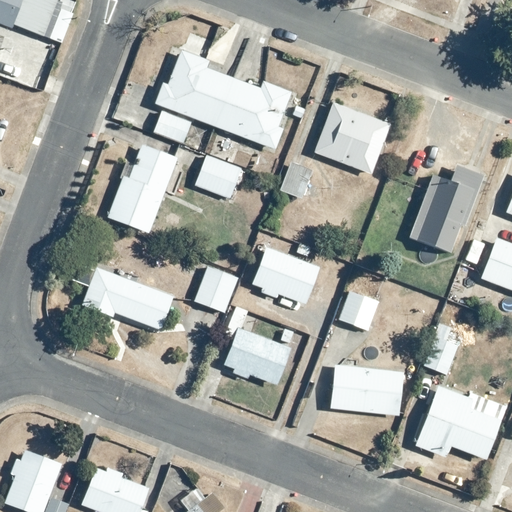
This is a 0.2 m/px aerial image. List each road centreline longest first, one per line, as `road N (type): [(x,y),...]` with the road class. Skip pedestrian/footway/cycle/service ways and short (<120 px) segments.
road 1 (residential): [(412,511),(0,357)]
road 2 (residential): [(0,307),(117,0)]
road 3 (residential): [(244,0),(511,98)]
